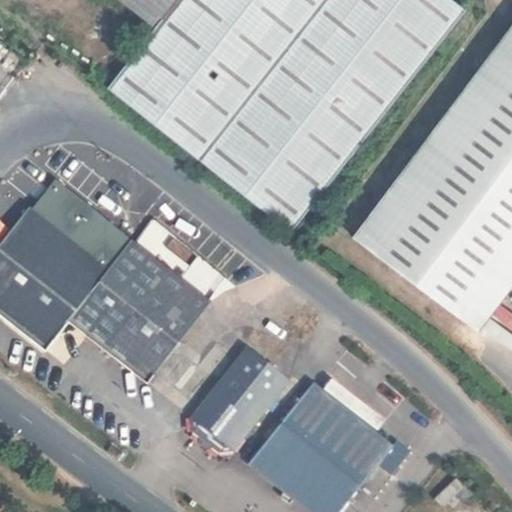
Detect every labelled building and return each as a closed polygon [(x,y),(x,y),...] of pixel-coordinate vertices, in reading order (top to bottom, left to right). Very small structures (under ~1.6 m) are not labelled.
[(152,52),(119,92),(285,223),(460,3),(456,0),(167,0),(158,12),(136,39),(152,52)] [(142,0),(158,12),(167,0),(142,0)] [(126,46),(99,25),(87,40),(114,61),(126,46)] [(104,80),(119,92),(152,52),(136,39),(104,80)] [(511,249),(511,47),(504,41),(358,234),(464,313),(511,249)] [(71,241),(107,269),(131,237),(56,179),(31,211),(71,241)] [(0,246),(0,250),(40,281),(71,241),(31,211),(29,209),(0,246)] [(151,388),(217,304),(131,237),(107,269),(71,241),(40,281),(10,320),(49,350),(70,323),(151,388)] [(511,249),(464,313),(484,327),(511,288),(511,249)] [(40,281),(0,250),(0,312),(10,320),(40,281)] [(291,383),(268,366),(249,351),(194,420),(195,434),(202,440),(207,444),(214,450),(222,456),(235,453),(291,383)] [(251,466),(285,494),(294,501),(306,511),(342,511),(371,476),(394,448),(316,386),(251,466)] [(207,444),(204,448),(209,452),(214,450),(207,444)] [(294,501),(285,494),(281,499),(290,506),(294,501)]
